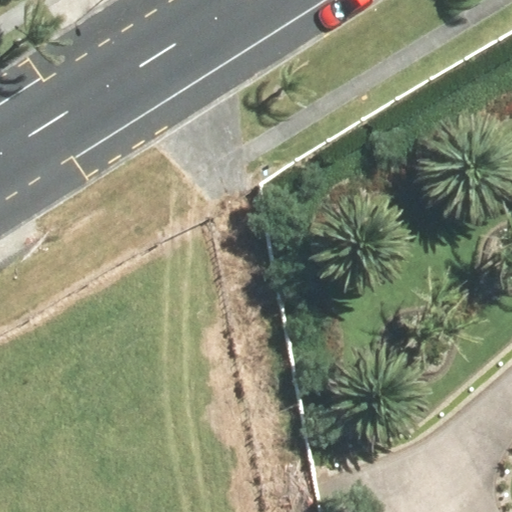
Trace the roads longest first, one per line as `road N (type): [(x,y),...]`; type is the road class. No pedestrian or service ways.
road 1 (tertiary): [(0,144),(226,0)]
road 2 (unknown): [(511,403),(391,511)]
